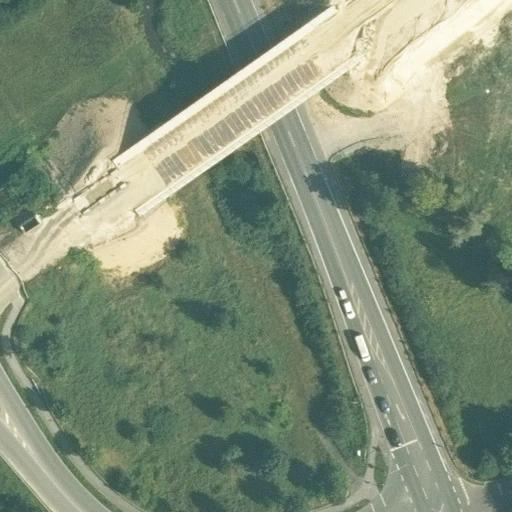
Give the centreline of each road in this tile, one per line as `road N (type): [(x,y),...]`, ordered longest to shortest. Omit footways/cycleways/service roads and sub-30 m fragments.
road 1 (primary): [(233,0),(438,511)]
road 2 (secondary): [(0,270),(385,0)]
